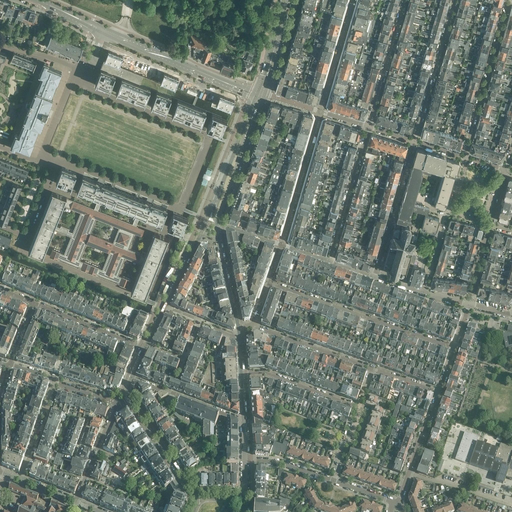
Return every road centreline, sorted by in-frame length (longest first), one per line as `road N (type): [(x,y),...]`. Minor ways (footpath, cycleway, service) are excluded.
road 1 (residential): [(268,282),(454,348)]
road 2 (secondary): [(102,31),(257,92)]
road 3 (residential): [(465,157),(508,0)]
road 4 (residential): [(241,374),(265,372),(357,406),(373,369)]
road 5 (residential): [(453,0),(413,142)]
road 6 (residential): [(374,277),(413,142)]
road 7 (residential): [(368,127),(328,261)]
road 8 (residential): [(281,244),(319,111)]
road 9 (secondary): [(216,222),(264,94)]
road 10 (residential): [(368,127),(405,0)]
road 11 (residential): [(373,369),(253,325)]
road 12 (secondary): [(130,397),(197,499)]
